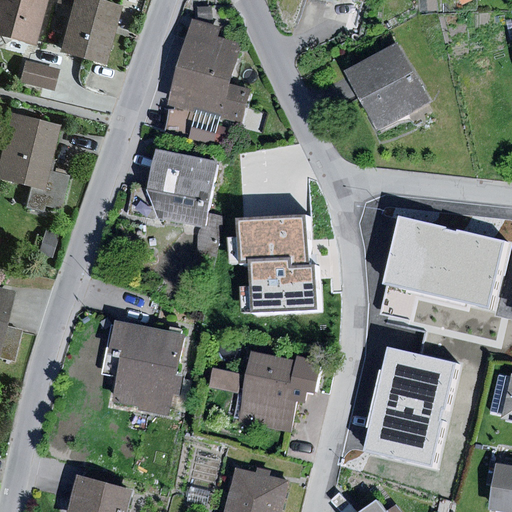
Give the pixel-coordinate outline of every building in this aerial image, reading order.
[(45,0),(0,0),(0,37),(33,46),(45,0)] [(120,6),(96,0),(70,0),(57,51),(104,64),(120,6)] [(212,6),(198,7),(198,19),(212,19),(212,6)] [(220,28),(190,20),(168,105),(175,106),(195,112),(242,124),(252,89),(231,84),(242,44),(217,37),(220,28)] [(399,43),(345,73),(378,131),(431,102),(399,43)] [(57,69),(23,61),(18,81),(52,89),(57,69)] [(195,112),(175,106),(175,110),(169,110),(166,132),(189,139),(195,112)] [(57,126),(7,114),(0,143),(0,179),(42,189),(46,170),(57,126)] [(218,126),(214,142),(229,147),(233,131),(218,126)] [(218,164),(157,150),(148,189),(132,186),(128,215),(205,229),(218,164)] [(68,176),(46,170),(42,189),(38,204),(60,210),(68,176)] [(305,215),(236,219),(238,265),(248,264),(250,313),(317,310),(314,265),(308,265),(305,215)] [(509,243),(402,218),(386,287),(493,311),(509,243)] [(58,235),(44,231),(37,253),(51,258),(58,235)] [(0,345),(4,327),(12,290),(0,287),(0,345)] [(185,334),(115,321),(109,354),(122,357),(113,403),(139,408),(138,411),(169,417),(185,334)] [(21,331),(4,327),(0,345),(0,358),(13,362),(21,331)] [(461,365),(391,349),(367,454),(437,469),(461,365)] [(297,362),(251,353),(238,422),(292,433),(297,403),(305,404),(307,392),(316,393),(322,361),(298,357),(297,362)] [(241,375),(213,370),(210,388),(237,393),(241,375)] [(511,374),(501,418),(511,420),(511,374)] [(511,511),(511,466),(497,465),(490,510),(505,511),(511,511)] [(256,474),(237,469),(225,511),(282,511),(290,483),(269,478),(271,472),(257,469),(256,474)] [(127,511),(133,491),(77,475),(66,511),(127,511)] [(190,485),(186,502),(206,506),(210,489),(190,485)] [(386,511),(377,500),(361,511),(386,511)]
